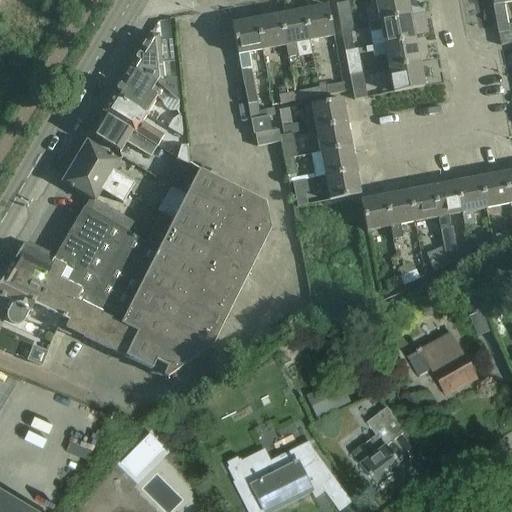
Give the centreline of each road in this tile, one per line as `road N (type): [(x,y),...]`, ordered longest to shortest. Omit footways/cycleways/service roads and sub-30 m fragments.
road 1 (tertiary): [(0,227),(133,0)]
road 2 (residential): [(370,147),(472,127),(447,0)]
